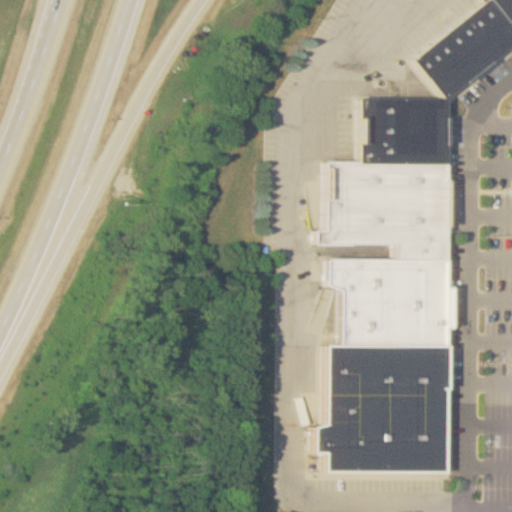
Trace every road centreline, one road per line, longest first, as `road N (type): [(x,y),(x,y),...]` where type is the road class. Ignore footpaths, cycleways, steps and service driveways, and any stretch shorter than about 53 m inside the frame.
road 1 (motorway): [(0,363),(195,0)]
road 2 (motorway): [(0,324),(55,201),(127,0)]
road 3 (motorway): [(58,0),(0,161)]
